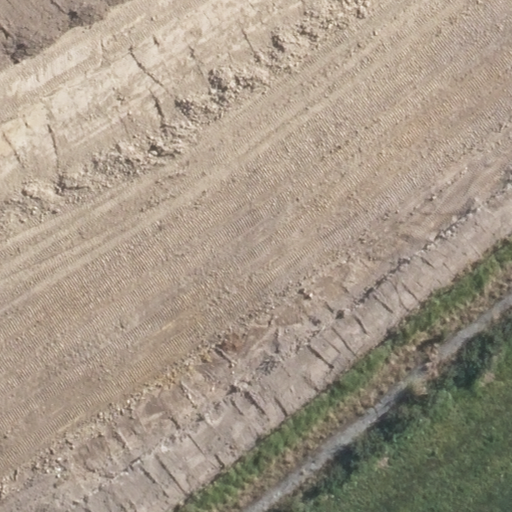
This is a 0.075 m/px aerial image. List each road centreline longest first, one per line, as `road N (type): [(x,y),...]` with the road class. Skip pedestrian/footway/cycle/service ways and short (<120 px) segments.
road 1 (unknown): [(511,46),(0,459)]
road 2 (unknown): [(0,287),(214,138),(388,0)]
